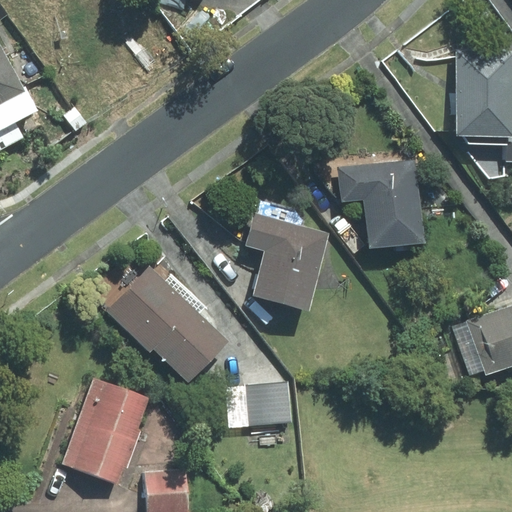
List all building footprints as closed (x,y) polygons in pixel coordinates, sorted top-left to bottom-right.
[(118,62),(111,0),(56,0),(63,67),(118,62)] [(501,162),(511,162),(511,118),(510,118),(511,52),(454,50),(452,137),(502,137),(501,162)] [(0,119),(28,105),(0,51),(0,119)] [(420,243),(412,160),(336,168),(339,202),(361,200),(366,249),(393,246),(394,253),(410,251),(410,244),(420,243)] [(248,297),(304,311),(325,233),(250,213),(241,247),(260,251),(248,297)] [(224,342),(146,266),(104,311),(146,352),(148,349),(183,384),(224,342)] [(511,304),(463,321),(481,375),(511,365),(511,304)] [(124,469),(138,432),(134,430),(146,400),(91,379),(59,465),(114,485),(120,467),(124,469)] [(289,423),(285,381),(244,385),(246,426),(289,423)] [(143,511),(185,511),(182,470),(141,473),(143,511)]
